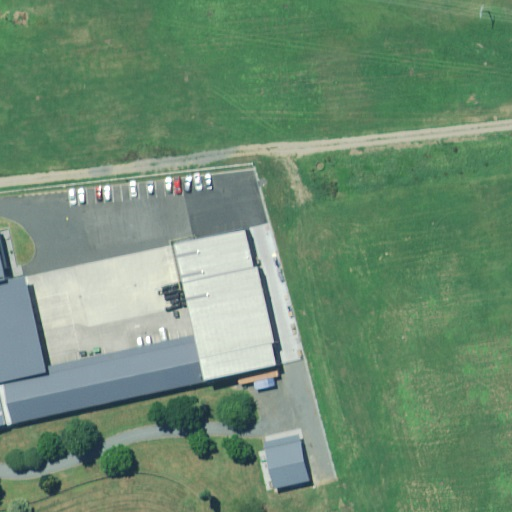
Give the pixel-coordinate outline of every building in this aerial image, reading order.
[(253,220),(183,235),(214,372),(284,356),(253,220)] [(126,311),(128,322),(147,318),(145,307),(179,299),(169,253),(85,271),(95,317),(126,311)] [(54,365),(31,270),(0,277),(0,346),(7,376),(54,365)] [(203,380),(193,334),(7,376),(17,421),(203,380)] [(0,367),(0,420),(11,418),(0,367)] [(318,482),(309,436),(272,444),(281,489),(318,482)]
